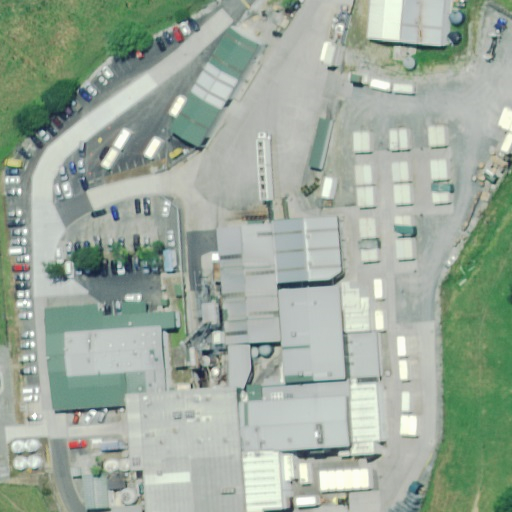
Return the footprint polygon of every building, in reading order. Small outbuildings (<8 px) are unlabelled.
[(370,0),(367,41),(401,44),(404,0),(370,0)] [(450,0),(404,0),(401,44),(446,48),(450,0)] [(262,47),(228,27),(166,129),(200,149),(262,47)] [(332,122),(322,120),(311,167),(321,169),(332,122)] [(271,221),(277,282),(331,278),(342,270),(337,215),(271,221)] [(271,221),(215,227),(227,344),(281,340),(277,290),(277,282),(271,221)] [(339,285),(277,290),(281,340),(285,382),(347,377),(344,333),(339,285)] [(125,405),(124,396),(168,391),(159,300),(45,310),(53,410),(125,405)] [(344,333),(347,377),(377,374),(373,330),(344,333)] [(249,399),(235,400),(240,453),(280,450),(352,444),(347,386),(347,377),(285,382),(248,385),(249,399)] [(347,386),(352,444),(353,456),(375,454),(374,441),(381,440),(377,384),(347,386)] [(235,400),(233,385),(124,396),(125,405),(131,470),(144,469),(148,511),(246,511),(240,453),(235,400)] [(280,450),(240,453),(246,511),(262,511),(262,509),(286,507),(280,450)] [(83,467),(71,467),(71,478),(83,477),(83,467)] [(106,477),(82,479),(85,511),(110,508),(106,477)] [(123,494),(122,495),(122,497),(122,498),(122,499),(123,501),(123,502),(124,503),(125,504),(126,505),(128,505),(129,505),(130,505),(132,505),(133,505),(134,504),(135,503),(136,502),(137,501),(137,500),(138,499),(138,497),(138,496),(137,494),(137,493),(136,492),(135,491),(134,491),(132,490),(131,490),(130,490),(128,490),(127,490),(126,491),(125,492),(124,493),(123,494)]
